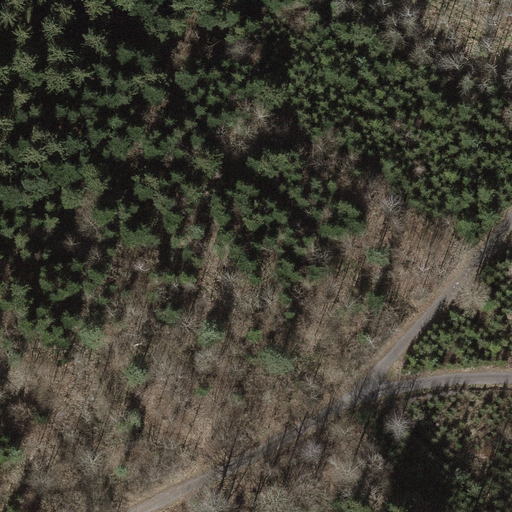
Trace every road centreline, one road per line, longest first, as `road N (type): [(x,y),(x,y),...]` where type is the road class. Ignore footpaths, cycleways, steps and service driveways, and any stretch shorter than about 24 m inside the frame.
road 1 (track): [(511,373),(380,389),(511,235)]
road 2 (track): [(147,511),(380,389)]
